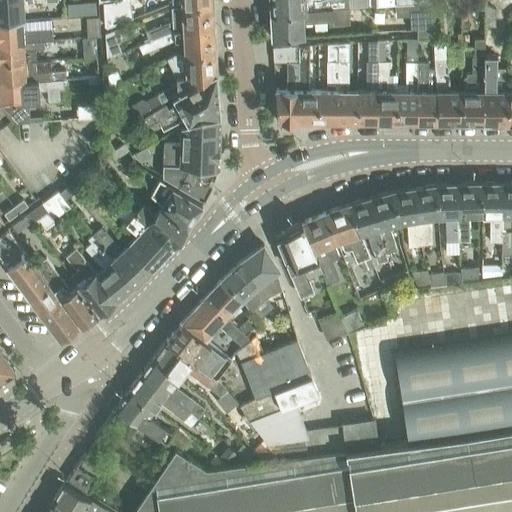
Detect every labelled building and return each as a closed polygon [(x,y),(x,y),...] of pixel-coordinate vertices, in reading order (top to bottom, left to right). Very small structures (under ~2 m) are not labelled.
[(0,0),(0,21),(23,20),(23,19),(24,18),(22,0),(0,0)] [(95,0),(86,0),(84,0),(85,14),(97,13),(95,0)] [(111,0),(102,1),(104,22),(106,23),(134,13),(129,0),(111,0)] [(269,0),(271,12),(302,10),(302,9),(305,9),(333,7),(333,8),(336,8),(335,0),(269,0)] [(430,2),(408,4),(410,29),(418,28),(432,27),(431,11),(430,2)] [(172,20),(147,31),(150,38),(161,33),(173,28),(213,25),(212,3),(181,5),(181,8),(171,8),(172,20)] [(496,7),(486,3),(486,24),(496,24),(496,7)] [(302,10),(271,12),(271,20),(271,25),(271,26),(272,31),(272,38),(304,36),(303,23),(334,21),(334,25),(350,23),(349,7),(336,8),(333,8),(333,7),(305,9),(302,9),(302,10)] [(86,16),(88,36),(95,35),(101,35),(99,15),(86,16)] [(23,20),(0,21),(0,41),(43,39),(53,38),(51,18),(23,21),(23,20)] [(173,28),(173,40),(183,39),(183,52),(215,50),(213,25),(173,28)] [(432,27),(418,28),(418,37),(432,37),(432,27)] [(122,52),(113,30),(105,34),(106,59),(122,52)] [(161,33),(150,38),(151,39),(155,48),(166,43),(161,33)] [(97,55),(95,35),(88,36),(81,36),(82,56),(97,55)] [(396,89),(396,120),(399,120),(410,121),(416,121),(416,61),(416,37),(404,38),(404,61),(404,83),(396,83),(396,89)] [(44,48),(43,39),(0,41),(0,62),(37,59),(36,48),(44,48)] [(366,88),(356,88),(356,120),(376,120),(376,49),(376,39),(367,40),(367,60),(366,60),(366,88)] [(447,40),(434,41),(435,68),(438,121),(459,121),(459,105),(463,105),(463,89),(459,89),(449,88),(447,40)] [(459,105),(459,121),(462,121),(483,121),(483,56),(483,40),(474,40),(474,56),(471,56),(471,72),(467,72),(467,75),(463,80),(463,89),(463,105),(459,105)] [(348,41),(337,42),(336,120),(356,120),(356,88),(348,88),(348,41)] [(326,87),(317,87),(317,120),(336,120),(337,42),(326,42),(326,87)] [(298,120),(317,120),(317,87),(309,87),(309,44),(297,45),(298,120)] [(297,45),(273,46),(274,60),(284,60),(285,87),(275,88),(277,120),(298,120),(297,45)] [(386,49),(376,49),(376,120),(396,120),(396,89),(396,83),(396,72),(387,73),(387,60),(386,60),(386,49)] [(148,107),(173,94),(216,68),(215,50),(183,52),(174,52),(168,56),(178,73),(178,81),(145,101),(148,107)] [(497,56),(483,56),(483,121),(508,121),(508,89),(504,89),(504,67),(497,67),(497,56)] [(0,62),(0,81),(64,77),(65,77),(65,69),(37,70),(37,59),(0,62)] [(416,61),(416,121),(438,121),(435,68),(427,68),(427,61),(416,61)] [(200,114),(220,114),(216,68),(173,94),(177,101),(168,107),(165,102),(141,116),(146,124),(158,118),(163,126),(184,114),(188,121),(200,114)] [(64,77),(0,81),(0,105),(11,120),(13,122),(30,121),(28,101),(40,100),(39,88),(48,87),(64,86),(64,77)] [(103,104),(78,105),(78,118),(108,116),(106,109),(103,104)] [(163,142),(162,175),(180,185),(204,199),(211,186),(218,167),(219,134),(220,114),(200,114),(188,121),(181,125),(181,142),(163,142)] [(104,134),(94,140),(105,155),(114,148),(104,134)] [(146,146),(135,152),(140,163),(152,157),(146,146)] [(100,160),(75,178),(75,179),(81,187),(83,190),(108,171),(100,160)] [(159,178),(150,193),(161,203),(187,226),(202,203),(159,178)] [(75,179),(60,192),(67,199),(81,187),(75,179)] [(478,214),(478,181),(456,182),(459,240),(460,245),(470,245),(470,214),(478,214)] [(503,181),(478,181),(478,214),(482,214),(482,219),(490,219),(490,239),(502,239),(503,181)] [(511,181),(503,181),(502,239),(502,254),(511,253),(511,181)] [(459,240),(456,182),(436,183),(437,214),(445,214),(446,240),(459,240)] [(436,183),(416,186),(418,216),(421,243),(432,242),(430,214),(437,214),(436,183)] [(408,244),(421,243),(418,216),(416,186),(392,189),(396,220),(406,219),(408,244)] [(58,189),(42,201),(48,210),(54,218),(70,206),(60,192),(58,189)] [(392,189),(369,196),(377,227),(386,253),(396,250),(388,223),(396,220),(392,189)] [(122,202),(170,246),(187,226),(161,203),(153,212),(134,195),(130,200),(126,197),(122,202)] [(377,227),(369,196),(348,202),(361,232),(366,230),(377,262),(388,258),(386,253),(377,227)] [(23,198),(13,205),(18,212),(28,205),(23,198)] [(42,202),(25,214),(31,223),(39,217),(48,210),(42,201),(42,202)] [(126,241),(152,266),(170,246),(122,202),(119,205),(114,211),(117,215),(136,231),(126,241)] [(361,232),(348,202),(325,210),(336,238),(338,238),(342,247),(347,249),(353,247),(357,259),(358,258),(369,254),(361,232)] [(13,205),(4,212),(9,219),(18,212),(13,205)] [(331,240),(336,238),(325,210),(301,220),(317,258),(322,270),(327,283),(338,279),(331,260),(336,258),(337,255),(331,240)] [(322,270),(317,258),(301,220),(276,234),(286,260),(287,259),(300,292),(311,288),(307,277),(322,270)] [(101,226),(92,234),(93,235),(134,283),(152,266),(126,241),(120,248),(105,230),(101,226)] [(8,227),(0,232),(0,255),(60,337),(80,324),(35,263),(16,237),(8,227)] [(94,271),(115,299),(134,283),(93,235),(88,239),(90,242),(85,246),(101,264),(94,271)] [(271,256),(263,243),(242,258),(222,276),(241,296),(249,310),(270,293),(281,287),(275,265),(271,256)] [(75,246),(65,255),(77,269),(70,275),(75,281),(97,311),(115,299),(94,271),(78,250),(75,246)] [(369,254),(358,258),(363,270),(374,266),(370,255),(369,254)] [(46,255),(35,263),(80,324),(97,311),(75,281),(69,286),(46,255)] [(501,264),(482,263),(482,276),(501,273),(501,264)] [(461,270),(462,278),(478,276),(478,265),(461,266),(461,270)] [(427,268),(413,270),(415,278),(419,283),(431,282),(428,272),(427,268)] [(411,276),(408,269),(393,275),(397,286),(410,284),(411,276)] [(428,272),(431,282),(432,286),(446,284),(444,272),(443,271),(428,272)] [(456,271),(444,272),(446,284),(457,283),(456,271)] [(393,275),(380,280),(385,291),(398,289),(397,286),(393,275)] [(224,314),(241,296),(222,276),(205,294),(224,314)] [(187,314),(181,320),(203,336),(208,332),(217,322),(242,345),(249,339),(245,334),(238,327),(224,314),(205,294),(187,314)] [(339,314),(346,329),(346,330),(363,324),(357,308),(339,314)] [(250,316),(238,327),(245,334),(255,324),(250,316)] [(203,336),(181,320),(166,339),(214,375),(229,355),(231,351),(226,346),(208,332),(203,336)] [(406,439),(511,423),(511,327),(392,346),(406,439)] [(256,354),(270,348),(259,329),(249,339),(242,345),(236,350),(241,359),(256,354)] [(297,337),(270,348),(241,359),(256,397),(237,404),(249,420),(293,403),(318,393),(297,337)] [(166,339),(152,358),(177,376),(184,367),(220,394),(225,389),(215,376),(214,375),(166,339)] [(0,350),(0,378),(14,369),(0,350)] [(177,376),(152,358),(141,372),(189,409),(197,417),(205,407),(172,383),(177,376)] [(141,372),(129,388),(142,397),(140,400),(152,409),(159,400),(192,424),(197,417),(189,409),(141,372)] [(129,388),(115,407),(167,442),(174,432),(166,427),(148,415),(152,409),(140,400),(142,397),(129,388)] [(306,437),(293,403),(249,420),(267,443),(306,437)] [(309,453),(348,447),(345,422),(305,428),(309,453)] [(383,442),(348,447),(309,453),(306,437),(267,443),(278,457),(264,459),(247,462),(228,464),(207,467),(177,448),(132,511),(511,511),(511,423),(406,439),(383,442)] [(241,443),(235,451),(238,454),(247,462),(253,454),(241,443)] [(267,443),(257,451),(264,459),(278,457),(267,443)] [(229,445),(218,457),(228,464),(238,454),(235,451),(229,445)] [(76,464),(67,478),(81,487),(88,492),(97,478),(90,473),(76,464)] [(64,482),(53,499),(74,511),(101,511),(105,507),(64,482)] [(74,511),(53,499),(44,511),(74,511)]
